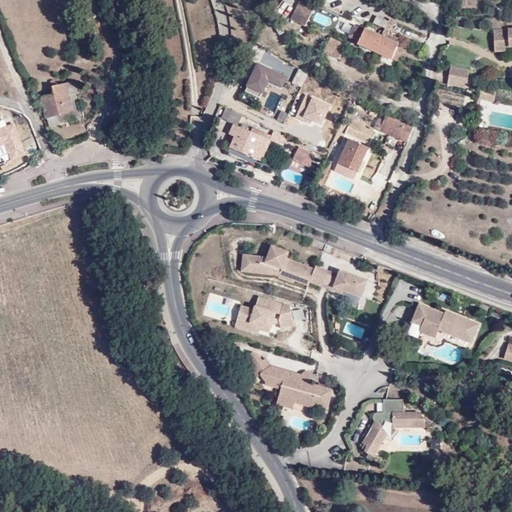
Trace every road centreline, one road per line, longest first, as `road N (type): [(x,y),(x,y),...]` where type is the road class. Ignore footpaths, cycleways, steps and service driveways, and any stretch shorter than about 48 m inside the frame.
road 1 (tertiary): [(168,257),(195,353),(265,459)]
road 2 (residential): [(368,241),(402,167),(437,37)]
road 3 (unknown): [(84,182),(113,53),(103,0)]
road 4 (residential): [(190,165),(226,80),(217,0)]
road 5 (secondary): [(368,241),(511,291)]
road 6 (residential): [(365,366),(335,435),(315,451),(265,459)]
road 7 (unknown): [(202,138),(181,0)]
road 8 (secondary): [(252,199),(368,241)]
